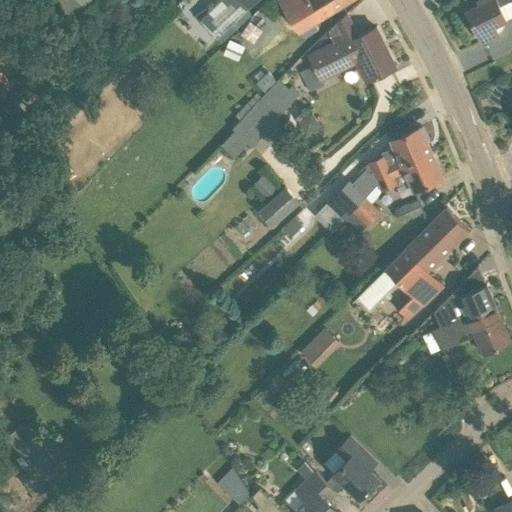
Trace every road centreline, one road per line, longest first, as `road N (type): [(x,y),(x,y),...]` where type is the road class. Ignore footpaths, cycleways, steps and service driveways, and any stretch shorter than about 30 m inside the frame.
road 1 (secondary): [(511,259),(466,131),(399,0)]
road 2 (residential): [(391,511),(474,424),(511,398)]
